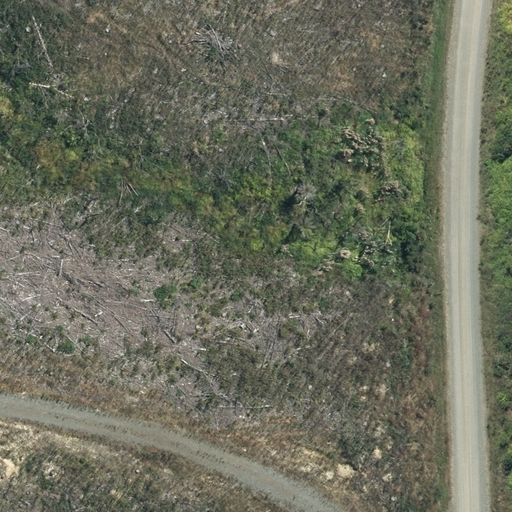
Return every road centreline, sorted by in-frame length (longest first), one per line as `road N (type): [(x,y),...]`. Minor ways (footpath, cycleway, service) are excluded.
road 1 (track): [(470,511),(482,0)]
road 2 (track): [(319,511),(140,468),(0,395)]
